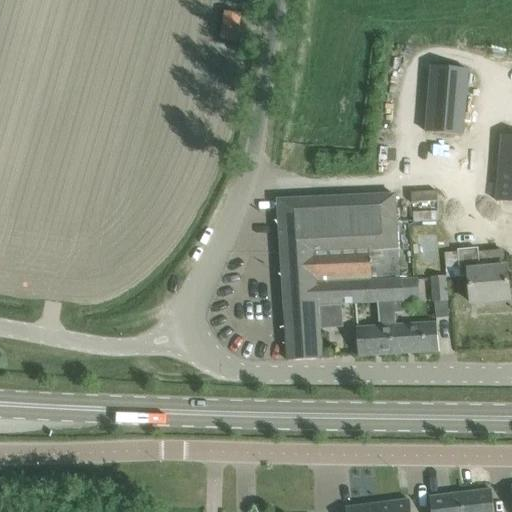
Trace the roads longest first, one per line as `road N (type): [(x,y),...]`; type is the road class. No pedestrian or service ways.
road 1 (secondary): [(511,419),(0,403)]
road 2 (unclassified): [(511,459),(0,452)]
road 3 (unclassified): [(192,341),(186,319),(194,290),(255,155),(278,0)]
road 4 (unclassified): [(192,341),(215,363),(252,374),(511,373)]
road 5 (unknown): [(243,181),(478,190)]
road 6 (unclassified): [(192,341),(111,349),(0,328)]
